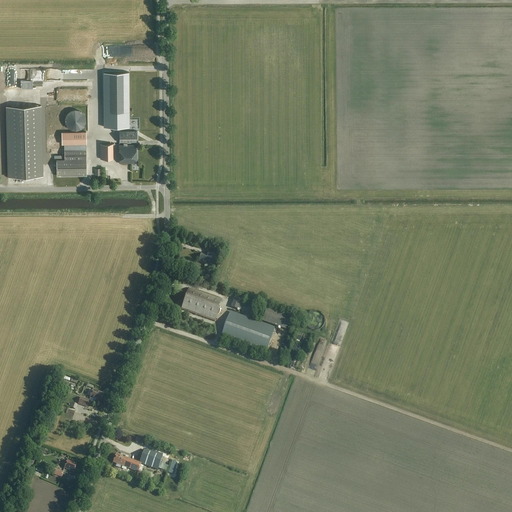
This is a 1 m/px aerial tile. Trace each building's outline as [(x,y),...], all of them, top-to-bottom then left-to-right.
[(45,68),(46,77),(55,77),(55,67),(45,68)] [(43,90),(42,70),(32,70),(32,78),(33,78),(33,84),(35,84),(35,88),(37,88),(37,90),(43,90)] [(130,127),(130,72),(103,72),(103,127),(130,127)] [(71,101),(70,94),(64,94),(65,103),(75,103),(75,101),(71,101)] [(43,176),(41,105),(6,106),(7,177),(43,176)] [(86,121),(85,117),(84,114),(81,111),(77,109),(74,109),(70,111),(67,113),(65,116),(65,120),(65,124),(68,127),(71,129),(75,130),(78,130),(82,128),(84,125),(86,121)] [(87,175),(86,131),(61,132),(62,144),(64,144),(65,159),(57,159),(57,176),(87,175)] [(119,146),(119,163),(136,163),(136,145),(127,145),(127,142),(137,142),(137,131),(119,131),(119,142),(123,142),(124,146),(119,146)] [(113,159),(113,143),(100,144),(100,159),(113,159)] [(214,262),(217,255),(210,253),(209,257),(201,254),(198,261),(208,265),(210,261),(214,262)] [(215,321),(222,300),(189,288),(182,309),(215,321)] [(241,312),(245,302),(235,298),(232,308),(241,312)] [(248,318),(249,318),(250,318),(251,318),(252,317),(253,317),(253,316),(254,315),(255,314),(255,313),(255,312),(255,311),(255,310),(255,309),(255,308),(254,308),(253,307),(253,306),(252,305),(251,305),(250,305),(249,305),(248,305),(247,305),(246,305),(245,305),(244,306),(244,307),(243,308),(242,308),(242,309),(242,310),(242,311),(242,312),(242,313),(242,314),(243,315),(244,316),(244,317),(245,317),(246,318),(247,318),(248,318)] [(286,330),(292,315),(268,306),(263,322),(286,330)] [(264,353),(273,328),(228,312),(219,337),(264,353)] [(323,367),(331,370),(335,360),(331,359),(333,355),(329,353),(323,367)] [(314,377),(319,356),(314,354),(309,376),(314,377)] [(89,389),(87,396),(90,397),(90,398),(90,400),(91,401),(93,402),(94,399),(100,401),(102,393),(93,390),(92,391),(89,389)] [(87,407),(89,400),(80,397),(78,404),(87,407)] [(158,470),(163,457),(144,450),(139,463),(125,458),(116,455),(113,463),(122,466),(138,472),(141,464),(158,470)] [(74,472),(77,464),(67,461),(64,469),(74,472)] [(61,477),(64,471),(55,468),(53,474),(61,477)]
